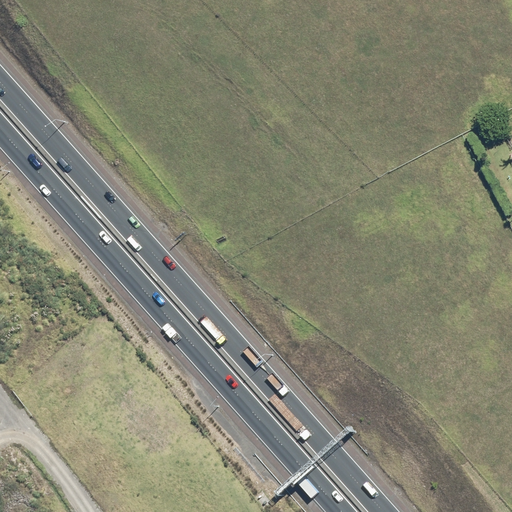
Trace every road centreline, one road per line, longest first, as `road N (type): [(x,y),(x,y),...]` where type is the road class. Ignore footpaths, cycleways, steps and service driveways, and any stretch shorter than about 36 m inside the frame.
road 1 (motorway): [(0,80),(386,511)]
road 2 (motorway): [(348,511),(0,125)]
